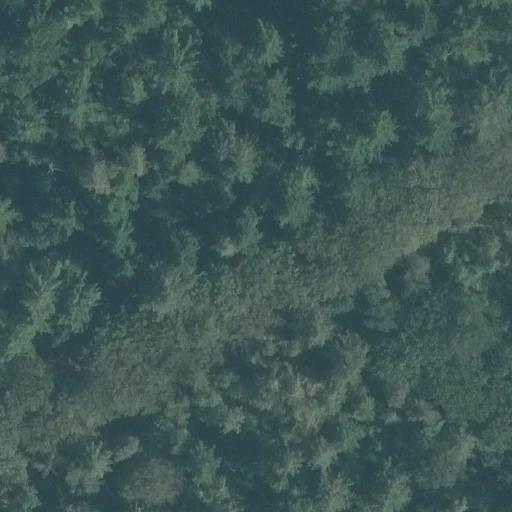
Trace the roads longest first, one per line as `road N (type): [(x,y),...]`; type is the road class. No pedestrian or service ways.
road 1 (track): [(0,34),(145,105),(294,205)]
road 2 (track): [(0,373),(294,205)]
road 3 (track): [(294,205),(511,406)]
road 4 (track): [(294,205),(511,82)]
